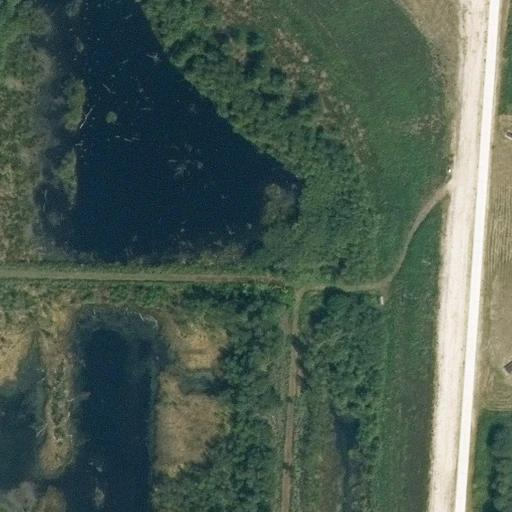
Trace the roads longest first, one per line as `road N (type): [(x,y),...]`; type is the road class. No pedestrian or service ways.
road 1 (track): [(442,511),(468,173)]
road 2 (track): [(468,173),(478,20)]
